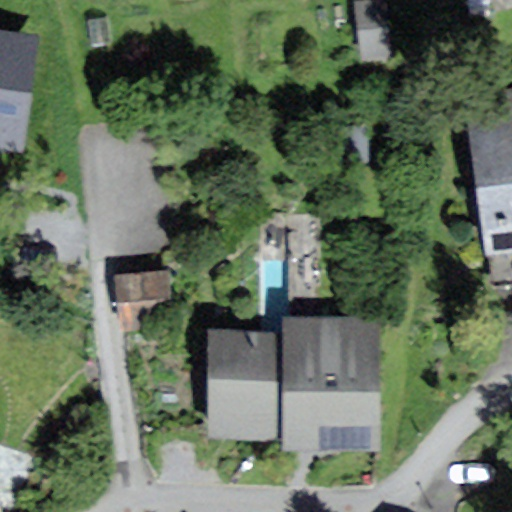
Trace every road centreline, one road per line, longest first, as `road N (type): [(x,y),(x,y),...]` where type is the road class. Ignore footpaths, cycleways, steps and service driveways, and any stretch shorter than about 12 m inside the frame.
road 1 (residential): [(132,511),(177,504),(359,508),(386,500)]
road 2 (residential): [(386,500),(460,422),(511,385)]
road 3 (track): [(58,0),(77,133)]
